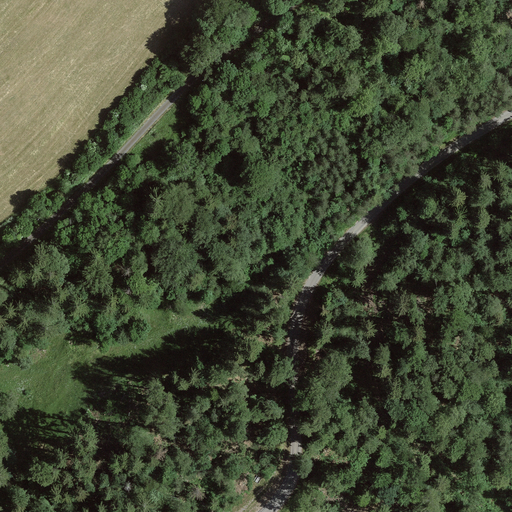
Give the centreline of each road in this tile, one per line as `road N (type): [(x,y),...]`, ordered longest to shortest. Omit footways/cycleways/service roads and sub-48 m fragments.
road 1 (unclassified): [(511,116),(400,187),(322,264),(297,323),(292,476),(268,511)]
road 2 (unclassified): [(0,265),(192,79),(296,0)]
